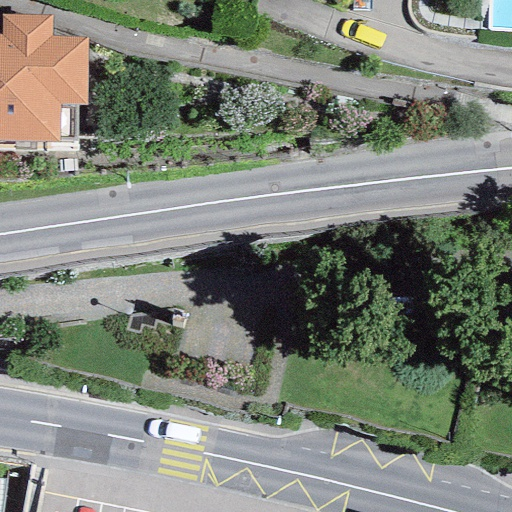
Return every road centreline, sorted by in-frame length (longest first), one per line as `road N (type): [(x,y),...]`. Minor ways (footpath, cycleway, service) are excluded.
road 1 (secondary): [(0,235),(225,198),(511,167)]
road 2 (secondary): [(441,511),(184,449),(0,417)]
